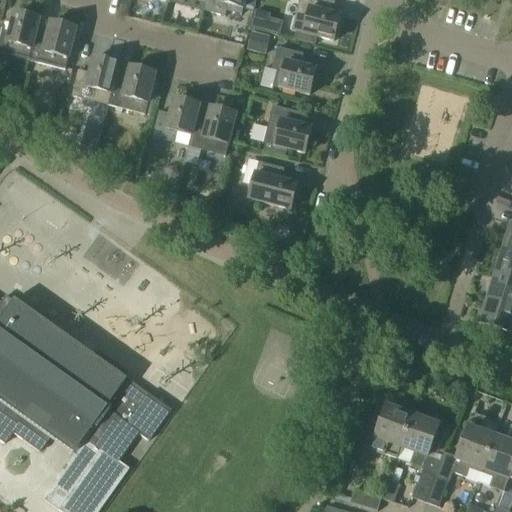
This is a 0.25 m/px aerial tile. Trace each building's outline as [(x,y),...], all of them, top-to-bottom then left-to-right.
[(204,12),(206,0),(168,0),(168,2),(190,8),(191,2),(205,6),(203,12),(204,12)] [(206,0),(204,12),(226,17),(227,11),(242,15),(245,0),(206,0)] [(301,0),(293,32),(334,42),(341,17),(330,14),(333,2),(323,0),(301,0)] [(283,23),(270,19),(271,15),(255,11),(250,29),(280,36),(283,23)] [(0,54),(30,62),(35,40),(40,20),(15,14),(13,25),(7,29),(0,27),(0,54)] [(47,43),(35,40),(30,62),(66,71),(77,30),(52,23),(47,43)] [(249,50),(268,55),(272,39),(254,34),(249,50)] [(279,49),(273,70),(279,72),(275,87),(310,96),(317,71),(302,67),(305,55),(279,49)] [(109,107),(114,85),(120,65),(95,59),(90,78),(78,75),(73,97),(109,107)] [(114,85),(109,107),(145,116),(156,75),(131,69),(126,88),(114,85)] [(237,106),(244,107),(247,99),(239,97),(237,106)] [(190,148),(195,126),(200,107),(175,100),(170,120),(158,117),(153,139),(190,148)] [(274,107),(264,144),(306,155),(312,129),(293,124),(296,113),(274,107)] [(195,126),(190,148),(226,157),(236,116),(212,109),(207,129),(195,126)] [(98,148),(82,144),(80,153),(79,154),(94,162),(94,161),(98,148)] [(259,163),(250,200),(291,211),(298,185),(278,180),(281,169),(259,163)] [(503,251),(511,253),(511,226),(503,251)] [(511,253),(503,251),(495,276),(511,281),(511,253)] [(511,281),(495,276),(487,301),(511,308),(511,281)] [(101,356),(97,353),(91,360),(4,298),(0,302),(0,442),(4,446),(12,434),(33,449),(101,356)] [(511,331),(511,308),(487,301),(480,324),(511,334),(511,331)] [(101,356),(33,449),(39,453),(48,440),(71,457),(87,435),(90,437),(44,501),(58,511),(98,511),(128,471),(118,464),(138,435),(148,442),(170,412),(124,379),(127,374),(101,356)] [(371,451),(397,460),(413,417),(387,407),(380,426),(376,424),(373,425),(371,431),(372,433),(373,434),(368,447),(369,450),(371,451)] [(413,417),(397,460),(398,460),(402,449),(414,454),(410,465),(424,470),(413,499),(425,504),(440,463),(428,458),(439,427),(413,417)] [(471,466),(483,470),(495,438),(469,428),(457,460),(443,455),(440,463),(425,504),(438,509),(448,483),(449,484),(453,474),(466,479),(471,466)] [(495,438),(483,470),(495,475),(490,488),(503,493),(508,480),(509,480),(511,471),(511,435),(509,443),(495,438)] [(400,486),(398,486),(388,482),(382,499),(394,504),(400,486)] [(355,491),(353,500),(352,503),(378,511),(382,499),(355,491)]
